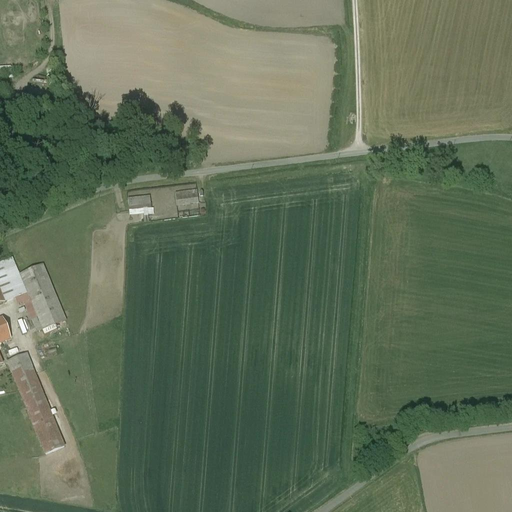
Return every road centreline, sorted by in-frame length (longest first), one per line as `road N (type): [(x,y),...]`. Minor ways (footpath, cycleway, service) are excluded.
road 1 (unclassified): [(511,138),(127,183),(0,233)]
road 2 (unclassified): [(511,429),(428,440),(320,511)]
